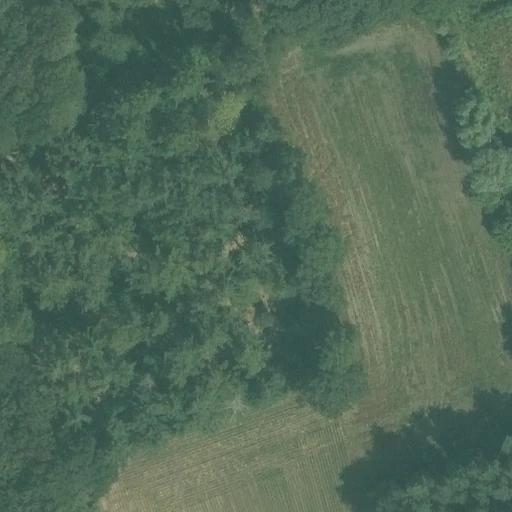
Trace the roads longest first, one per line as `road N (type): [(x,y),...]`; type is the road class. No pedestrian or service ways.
road 1 (track): [(89,511),(0,243)]
road 2 (unknown): [(423,0),(434,6),(496,144),(511,159)]
